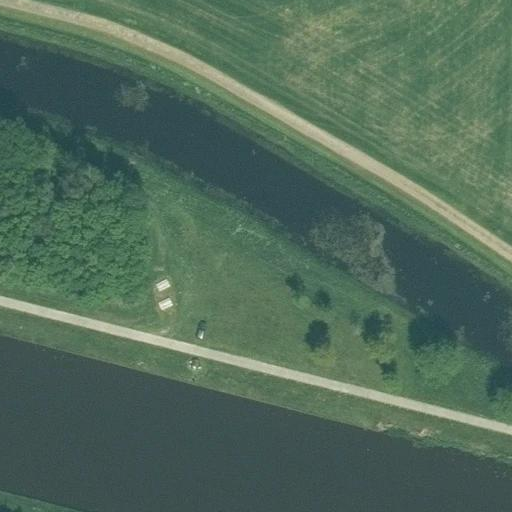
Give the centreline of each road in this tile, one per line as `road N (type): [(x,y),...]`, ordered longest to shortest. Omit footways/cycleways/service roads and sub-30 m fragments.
road 1 (track): [(511,399),(136,175),(0,136)]
road 2 (track): [(1,0),(84,21),(191,63),(378,168),(511,256)]
